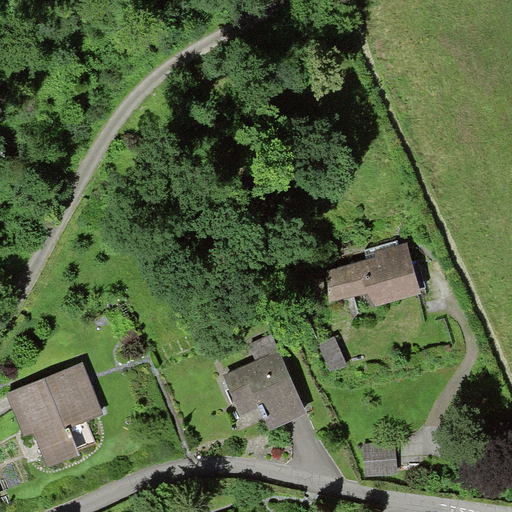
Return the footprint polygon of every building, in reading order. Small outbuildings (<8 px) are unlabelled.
[(374,301),(422,287),(415,262),(408,264),(403,248),(396,250),(394,242),(362,251),(366,264),(328,274),(329,298),(366,288),(374,301)] [(263,416),(267,426),(302,410),(269,337),(247,346),(255,363),(223,378),(235,404),(254,395),(257,404),(256,404),(261,417),(263,416)] [(330,337),(319,342),(329,368),(341,363),(330,337)] [(79,364),(7,394),(23,433),(32,429),(44,458),(46,458),(45,457),(71,446),(67,437),(70,436),(67,426),(64,427),(60,418),(74,413),(77,422),(98,413),(79,364)] [(394,473),(392,444),(362,446),(364,475),(394,473)]
